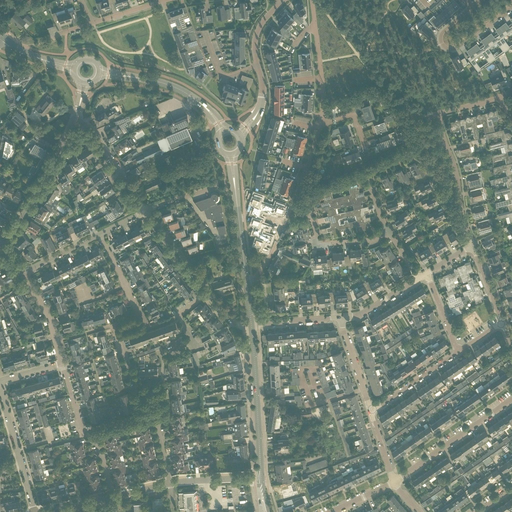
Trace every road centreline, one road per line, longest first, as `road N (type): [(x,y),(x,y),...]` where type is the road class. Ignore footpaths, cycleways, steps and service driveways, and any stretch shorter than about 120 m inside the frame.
road 1 (residential): [(169,482),(154,418),(162,417),(157,388),(134,389),(113,325)]
road 2 (track): [(438,114),(398,105),(311,0)]
road 3 (residential): [(245,282),(280,236),(318,125)]
road 4 (secondary): [(260,476),(249,325)]
road 5 (residential): [(111,496),(96,437),(83,429),(62,363)]
road 6 (residential): [(393,483),(511,399)]
road 7 (residential): [(388,231),(370,173),(443,139)]
road 8 (residential): [(478,0),(442,31),(447,48),(511,7)]
road 9 (residential): [(318,125),(322,78),(311,0)]
